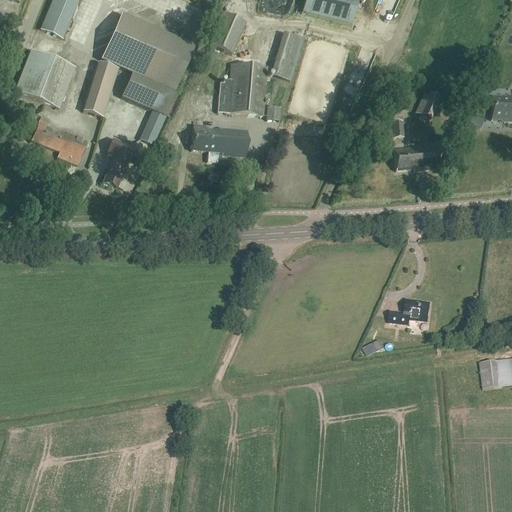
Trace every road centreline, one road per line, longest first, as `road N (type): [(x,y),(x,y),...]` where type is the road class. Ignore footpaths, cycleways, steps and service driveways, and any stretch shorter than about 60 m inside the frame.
road 1 (secondary): [(300,231),(0,241)]
road 2 (unclassified): [(300,231),(320,213),(412,0)]
road 3 (secondary): [(511,213),(300,231)]
road 4 (unclassified): [(220,374),(268,263),(300,231)]
